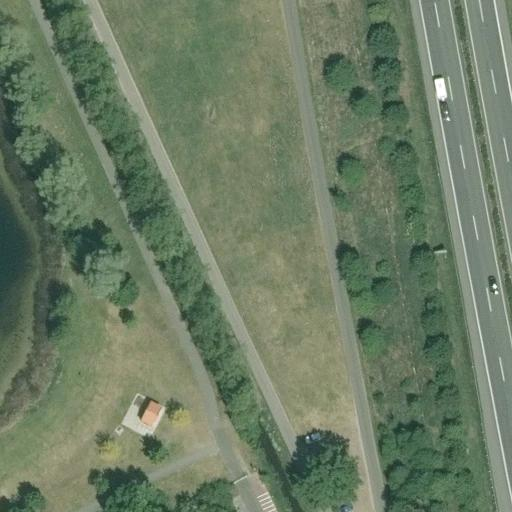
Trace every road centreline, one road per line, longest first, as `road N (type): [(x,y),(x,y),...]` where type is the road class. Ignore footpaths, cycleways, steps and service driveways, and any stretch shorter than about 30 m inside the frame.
road 1 (track): [(29,0),(224,443)]
road 2 (motorway): [(435,0),(511,413)]
road 3 (motorway): [(511,176),(479,0)]
